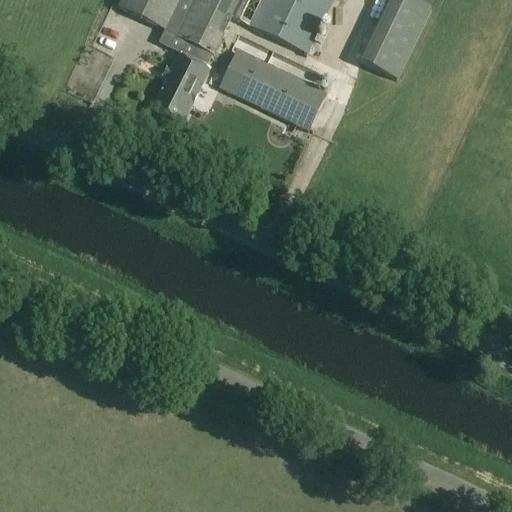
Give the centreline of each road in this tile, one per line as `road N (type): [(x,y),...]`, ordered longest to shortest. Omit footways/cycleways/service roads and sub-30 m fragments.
road 1 (tertiary): [(511,361),(0,119)]
road 2 (unclassified): [(511,511),(0,269)]
